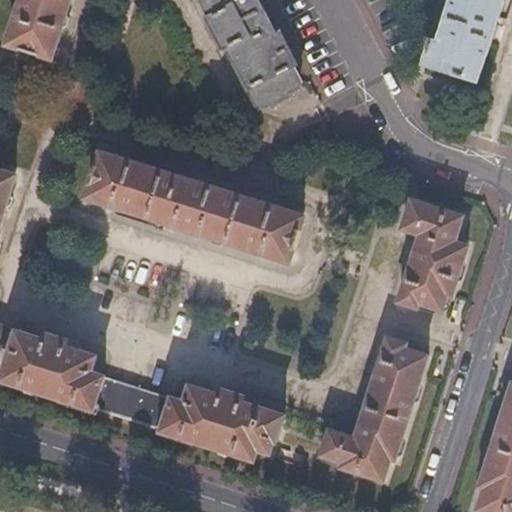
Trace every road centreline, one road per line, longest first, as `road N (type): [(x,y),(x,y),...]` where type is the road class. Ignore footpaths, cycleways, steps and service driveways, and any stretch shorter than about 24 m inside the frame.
road 1 (residential): [(511,249),(429,511)]
road 2 (residential): [(330,0),(405,131),(429,154),(511,179)]
road 3 (tertiary): [(239,511),(0,430)]
